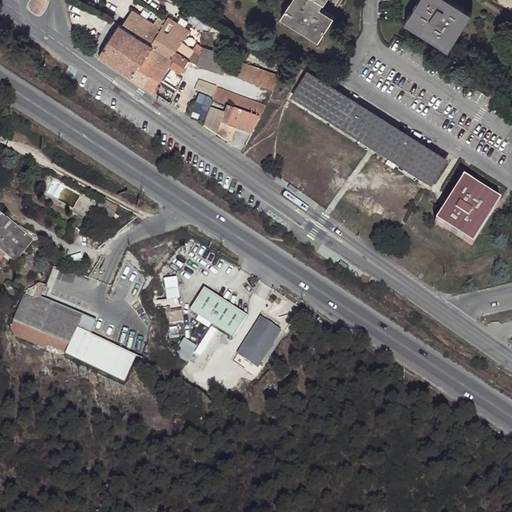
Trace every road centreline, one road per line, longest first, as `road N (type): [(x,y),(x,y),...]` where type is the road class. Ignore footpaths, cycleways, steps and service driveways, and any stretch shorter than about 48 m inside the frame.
road 1 (secondary): [(0,78),(511,413)]
road 2 (tertiary): [(46,33),(450,316)]
road 3 (residential): [(369,38),(346,78),(507,176)]
road 4 (residential): [(369,38),(511,134)]
